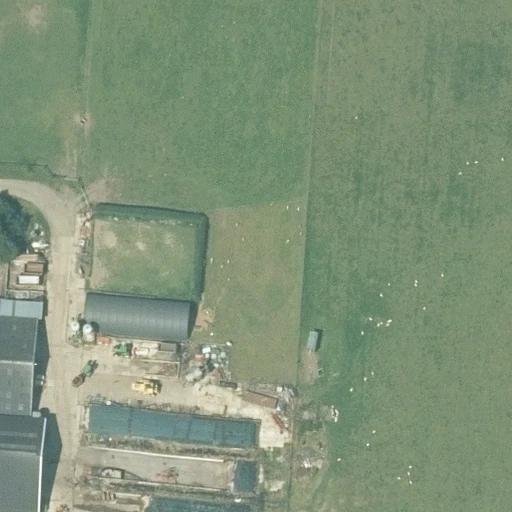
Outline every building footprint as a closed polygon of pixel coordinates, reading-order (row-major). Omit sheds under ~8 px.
[(93,301),(91,334),(196,339),(197,307),(93,301)] [(0,423),(31,426),(38,325),(0,321),(0,423)] [(255,405),(291,410),(293,390),(258,385),(255,405)] [(255,424),(100,410),(98,434),(253,448),(255,424)] [(0,511),(41,511),(48,427),(0,424),(0,511)] [(210,466),(213,489),(225,487),(222,464),(210,466)]
